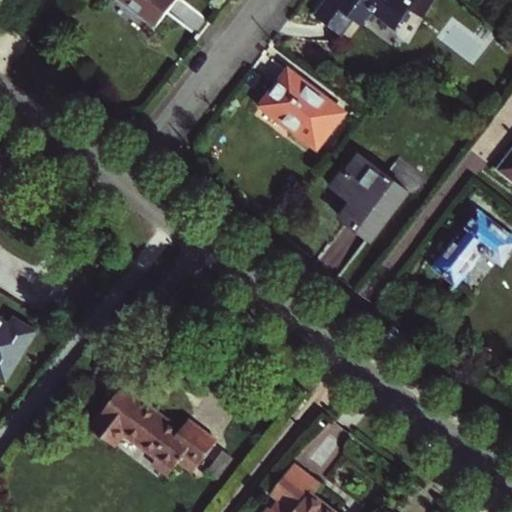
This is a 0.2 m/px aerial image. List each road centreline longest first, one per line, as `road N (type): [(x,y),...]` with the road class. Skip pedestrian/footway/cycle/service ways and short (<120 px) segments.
road 1 (residential): [(137,181),(511,469)]
road 2 (residential): [(137,181),(274,0)]
road 3 (residential): [(0,76),(137,181)]
